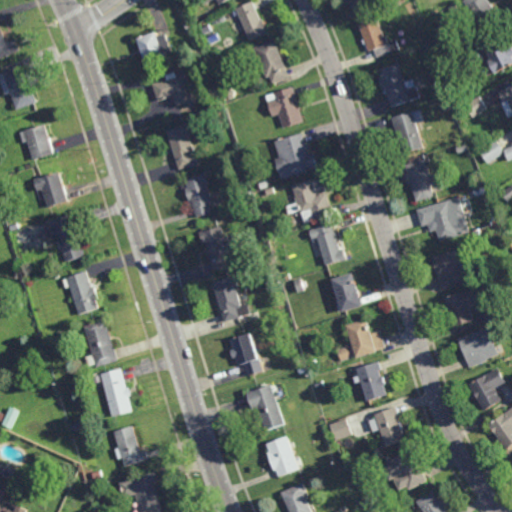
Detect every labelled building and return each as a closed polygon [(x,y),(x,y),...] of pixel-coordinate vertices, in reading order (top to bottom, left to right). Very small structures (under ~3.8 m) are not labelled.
[(354,0),(371,0),(374,5),(360,12),(354,0)] [(470,0),(489,0),(499,14),(482,26),(465,4),(470,0)] [(252,42),(238,11),(255,4),(268,35),(252,42)] [(362,27),(371,53),(386,48),(377,21),(362,27)] [(205,34),(202,29),(209,25),(212,30),(205,34)] [(0,26),(7,43),(15,39),(20,50),(0,59),(0,26)] [(138,40),(157,34),(159,40),(167,37),(172,53),(163,56),(166,64),(147,70),(138,40)] [(289,79),(274,42),(255,50),(267,79),(271,78),(274,85),(289,79)] [(511,65),(496,75),(490,63),(492,61),(489,55),(507,45),(509,49),(511,47),(511,65)] [(38,103),(18,110),(12,94),(6,96),(0,78),(0,74),(4,73),(4,72),(25,64),(38,103)] [(381,72),(401,67),(405,84),(415,82),(419,100),(392,107),(388,92),(384,93),(381,81),(383,80),(381,72)] [(154,85),(186,75),(195,103),(178,108),(175,99),(160,104),(154,85)] [(441,96),(438,89),(444,86),(447,94),(441,96)] [(511,117),(509,119),(503,106),(506,105),(501,94),(511,88),(511,117)] [(293,89),(304,123),(284,129),(280,116),(272,118),(266,97),(293,89)] [(228,99),(225,96),(226,91),(231,90),(234,93),(233,98),(228,99)] [(473,118),(465,106),(480,97),(488,109),(473,118)] [(442,112),(440,105),(448,102),(450,109),(442,112)] [(405,155),(424,150),(418,124),(426,122),(423,111),(396,118),(405,155)] [(55,153),(35,159),(29,141),(24,142),(21,133),(46,125),(55,153)] [(169,132),(179,171),(199,165),(188,127),(169,132)] [(303,135),(309,156),(315,155),(319,167),(282,179),(276,159),(281,158),(277,144),(303,135)] [(490,165),(480,150),(496,139),(506,154),(490,165)] [(407,167),(408,174),(404,175),(406,187),(411,186),(414,205),(434,201),(432,189),(439,187),(436,176),(431,177),(430,168),(433,167),(432,161),(407,167)] [(68,201),(49,207),(44,189),(39,191),(35,179),(59,171),(68,201)] [(186,181),(198,217),(213,212),(210,204),(213,203),(207,185),(210,184),(207,176),(204,177),(203,175),(186,181)] [(306,224),(334,217),(325,178),(293,186),(297,203),(287,206),(289,215),(303,212),(306,224)] [(260,188),(258,182),(266,180),(268,185),(260,188)] [(511,198),(509,201),(503,193),(511,185),(511,198)] [(424,226),(436,223),(441,240),(468,232),(459,200),(420,211),(424,226)] [(76,228),(77,227),(86,255),(67,261),(59,237),(50,239),(46,226),(55,224),(55,222),(72,217),(76,228)] [(349,259),(328,265),(325,255),(316,258),(311,240),(314,239),(312,230),(334,225),(340,250),(345,249),(349,259)] [(200,233),(203,244),(206,243),(208,251),(205,252),(206,256),(211,255),(214,268),(229,264),(227,257),(238,254),(234,236),(225,238),(222,227),(200,233)] [(434,257),(443,287),(475,277),(467,248),(434,257)] [(16,276),(13,268),(20,266),(22,273),(16,276)] [(92,287),(95,286),(99,299),(95,300),(98,309),(79,315),(71,286),(66,288),(63,279),(69,278),(68,276),(87,270),(92,287)] [(345,311),(335,279),(354,273),(365,305),(345,311)] [(214,283),(227,323),(242,318),(239,309),(243,307),(236,287),(240,286),(237,276),(214,283)] [(298,292),(295,280),(300,279),(304,290),(298,292)] [(275,291),(273,285),(279,283),(281,289),(275,291)] [(448,299),(479,290),(482,303),(471,307),(475,320),(456,326),(448,299)] [(97,367),(84,326),(105,319),(118,360),(97,367)] [(358,358),(379,352),(377,349),(386,348),(383,332),(374,333),(370,319),(348,326),(358,358)] [(471,365),(500,357),(492,329),(461,338),(471,365)] [(253,334),(266,373),(251,378),(246,365),(238,368),(233,352),(235,351),(232,342),(253,334)] [(339,351),(342,360),(353,357),(350,348),(339,351)] [(309,367),(307,362),(315,359),(317,364),(309,367)] [(369,401),(358,369),(380,361),(391,393),(369,401)] [(127,387),(129,387),(132,395),(129,396),(133,411),(112,416),(103,381),(95,383),(93,376),(122,368),(127,387)] [(486,411),(473,385),(500,368),(508,381),(495,388),(503,401),(486,411)] [(317,389),(315,384),(322,381),(324,386),(317,389)] [(273,386),(286,424),(267,430),(260,408),(255,410),(249,394),(273,386)] [(12,428),(4,424),(12,406),(21,410),(12,428)] [(396,408),(407,439),(387,446),(376,415),(396,408)] [(511,447),(508,450),(490,425),(511,410),(511,447)] [(336,441),(330,425),(346,419),(352,435),(336,441)] [(73,431),(72,424),(82,422),(84,429),(73,431)] [(141,452),(146,451),(149,459),(125,466),(123,457),(118,459),(115,449),(119,447),(114,432),(133,425),(141,452)] [(269,444),(289,437),(300,469),(281,476),(279,470),(276,471),(269,454),(272,453),(269,444)] [(414,451),(382,466),(390,481),(396,479),(401,489),(409,485),(411,489),(429,482),(414,451)] [(93,479),(92,472),(101,471),(102,477),(93,479)] [(163,511),(140,511),(136,494),(123,498),(120,482),(132,479),(132,478),(155,472),(158,484),(156,484),(163,511)] [(1,502),(0,501),(0,481),(8,485),(1,502)] [(283,494),(291,511),(314,511),(306,494),(309,493),(305,485),(283,494)] [(448,511),(447,510),(450,508),(446,500),(442,502),(435,491),(418,501),(424,511),(448,511)]
